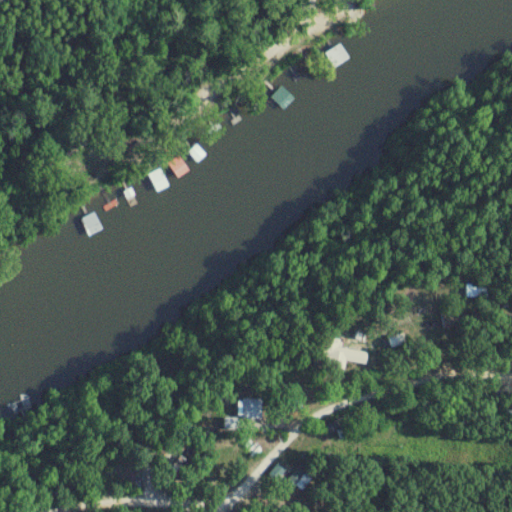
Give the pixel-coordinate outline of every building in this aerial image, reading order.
[(325,54),(335,68),(349,57),(339,44),(325,54)] [(283,113),(295,104),(283,88),(271,97),(283,113)] [(90,235),(102,229),(94,213),(82,219),(90,235)] [(489,298),(489,284),(467,284),(467,298),(489,298)] [(511,314),(502,314),(502,325),(511,325),(511,314)] [(329,367),(346,369),(348,361),(367,364),(369,353),(341,348),(343,340),(327,337),(323,356),(331,357),(329,367)] [(244,401),(244,419),(262,419),(262,401),(244,401)] [(349,434),(348,420),(332,421),(333,435),(349,434)] [(287,483),(301,493),(315,474),(301,464),(287,483)]
